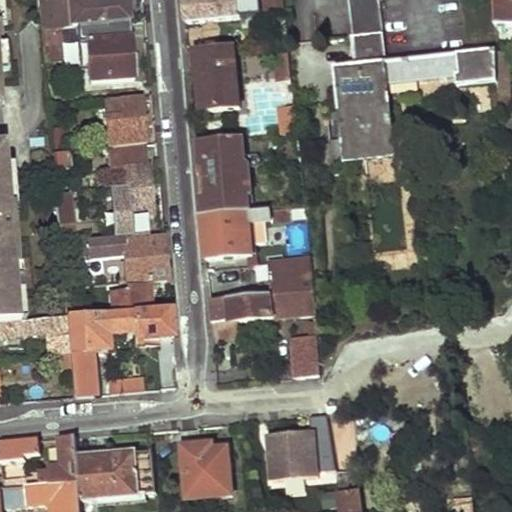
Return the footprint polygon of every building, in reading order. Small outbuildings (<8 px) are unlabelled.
[(40,0),(43,30),(65,29),(62,0),(40,0)] [(205,0),(184,2),(186,25),(279,18),(277,0),(205,0)] [(384,37),(379,0),(347,0),(351,40),(384,37)] [(511,6),(497,8),(498,30),(511,29),(511,6)] [(89,86),(134,81),(129,22),(65,29),(43,30),(46,64),(64,63),(62,43),(85,42),(89,86)] [(458,90),(500,85),(499,57),(388,67),(384,37),(351,40),(354,73),(336,74),(339,107),(346,165),(398,158),(390,89),(458,82),(458,90)] [(194,52),(206,51),(205,45),(188,46),(189,53),(194,52)] [(206,51),(194,52),(200,113),(242,110),(237,47),(206,51)] [(501,112),(511,110),(511,73),(511,54),(499,54),(499,57),(500,85),(501,112)] [(292,93),(288,62),(277,63),(281,94),(292,93)] [(141,100),(104,103),(108,146),(145,142),(141,100)] [(53,153),(70,152),(69,144),(62,144),(57,104),(49,104),(53,153)] [(297,136),(294,109),(279,111),(282,137),(297,136)] [(46,141),(32,142),(33,150),(47,149),(46,141)] [(204,219),(253,213),(251,194),(255,194),(251,166),(248,167),(246,141),(197,145),(201,183),(204,219)] [(145,146),(106,148),(108,169),(110,169),(124,168),(128,193),(120,194),(120,201),(111,202),(113,217),(106,217),(107,239),(121,237),(148,235),(147,215),(151,214),(145,146)] [(4,151),(0,151),(0,325),(18,324),(14,271),(17,271),(12,210),(9,210),(4,151)] [(61,243),(71,242),(68,195),(57,197),(61,243)] [(204,219),(208,261),(256,256),(253,224),(274,223),(274,226),(306,223),(304,208),(253,213),(204,219)] [(107,239),(88,240),(90,260),(123,257),(125,282),(168,279),(166,256),(164,237),(120,240),(121,237),(107,239)] [(314,293),(311,262),(269,266),(273,297),(314,293)] [(133,312),(150,310),(148,285),(126,287),(126,292),(110,293),(112,315),(133,312)] [(213,320),(214,325),(240,322),(317,315),(314,293),(273,297),(212,304),(213,320)] [(67,318),(82,318),(81,307),(77,307),(75,297),(65,298),(67,318)] [(150,310),(133,312),(135,332),(152,330),(152,335),(159,340),(173,339),(171,309),(150,310)] [(74,400),(96,398),(92,353),(108,351),(107,337),(135,335),(135,332),(133,312),(112,315),(82,318),(67,318),(70,354),(74,400)] [(18,324),(0,325),(0,340),(47,337),(49,357),(70,354),(67,318),(18,324)] [(240,322),(214,325),(215,342),(241,339),(240,322)] [(152,330),(135,332),(135,335),(136,348),(159,346),(159,340),(152,335),(152,330)] [(296,380),(324,378),(319,337),(298,338),(298,349),(293,349),(296,380)] [(172,342),(160,343),(163,385),(175,385),(172,342)] [(110,397),(143,394),(142,380),(108,383),(110,397)] [(360,387),(325,390),(327,405),(361,402),(360,387)] [(275,487),(320,482),(317,437),(272,442),(275,487)] [(78,440),(59,442),(61,468),(51,469),(52,476),(42,477),(43,492),(82,489),(80,460),(78,440)] [(4,464),(4,471),(29,468),(29,463),(43,462),(42,444),(11,446),(2,447),(4,464)] [(188,502),(233,500),(230,453),(215,453),(214,448),(185,451),(188,502)] [(83,502),(159,495),(154,453),(80,460),(82,489),(83,502)] [(22,487),(6,488),(7,495),(22,494),(22,487)] [(83,511),(83,502),(82,489),(43,492),(22,494),(7,495),(0,495),(0,511),(46,511),(54,511),(53,511),(83,511)] [(367,511),(365,497),(349,500),(347,490),(337,491),(339,511),(367,511)] [(336,495),(324,497),(325,511),(338,510),(336,495)]
